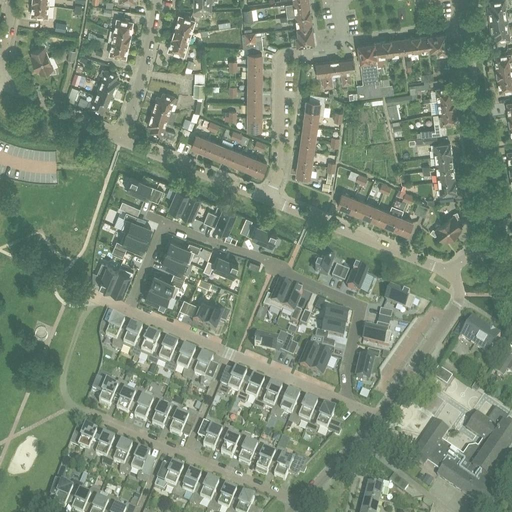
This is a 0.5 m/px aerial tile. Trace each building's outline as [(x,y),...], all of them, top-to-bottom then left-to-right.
[(218,0),(194,0),(195,9),(211,9),(211,1),(218,1),(218,0)] [(489,15),(506,13),(504,0),(494,0),(494,1),(491,2),(491,6),(488,7),(488,8),(488,10),(488,13),(489,14),(489,15)] [(296,16),(311,14),(309,1),(287,4),(289,16),(296,16)] [(48,17),(49,5),(33,3),(32,16),(36,16),(36,19),(43,19),(43,17),(48,17)] [(246,20),(253,19),(252,9),(245,10),(246,20)] [(491,28),(508,26),(506,13),(489,15),(491,28)] [(297,28),(313,26),(311,14),(296,16),(297,28)] [(176,27),(191,32),(195,20),(191,19),(192,17),(185,15),(184,17),(180,15),(176,27)] [(114,30),(131,34),(133,22),(129,21),(129,18),(122,17),(121,19),(117,18),(114,30)] [(56,22),(55,29),(65,31),(66,24),(56,22)] [(298,35),(291,36),(292,46),(313,43),(314,41),(313,26),(297,28),(298,35)] [(508,26),(491,28),(491,29),(491,31),(491,33),(492,35),(492,37),(495,36),(496,41),(500,40),(500,43),(510,42),(508,26)] [(188,43),(191,32),(176,27),(172,39),(188,43)] [(128,45),(131,34),(114,30),(112,42),(128,45)] [(244,49),(257,49),(255,32),(242,34),(244,49)] [(438,49),(439,58),(449,57),(446,35),(443,33),(429,35),(431,50),(438,49)] [(418,52),(431,50),(429,35),(416,37),(418,52)] [(401,39),(403,54),(418,52),(416,37),(401,39)] [(184,55),(188,43),(172,39),(168,51),(173,52),(172,55),(179,57),(180,54),(184,55)] [(403,54),(401,39),(387,41),(389,56),(403,54)] [(34,64),(49,57),(45,46),(46,45),(43,41),(39,45),(40,48),(32,52),(33,55),(31,56),(34,64)] [(377,58),(382,57),(389,56),(387,41),(375,42),(377,58)] [(126,58),(128,45),(112,42),(110,55),(114,55),(114,58),(121,59),(121,57),(126,58)] [(378,66),(377,58),(375,42),(360,44),(358,46),(364,88),(357,88),(358,99),(382,96),(380,85),(378,66)] [(496,68),(511,65),(511,62),(511,53),(506,54),(506,51),(499,52),(499,55),(495,55),(496,68)] [(245,67),(249,66),(262,66),(262,54),(249,54),(249,63),(245,63),(245,67)] [(49,57),(34,64),(37,71),(39,70),(41,74),(49,71),(50,74),(56,73),(56,68),(54,68),(49,57)] [(344,59),(347,85),(352,84),(350,73),(355,72),(354,58),(344,59)] [(343,85),(347,85),(344,59),(335,60),(336,74),(342,74),(343,85)] [(331,75),(336,74),(335,60),(325,62),(328,87),(333,86),(331,75)] [(324,88),(328,87),(325,62),(316,63),(317,77),(323,76),(324,88)] [(498,80),(511,77),(511,65),(496,68),(498,80)] [(249,79),(262,79),(262,66),(249,66),(249,79)] [(101,83),(116,89),(117,88),(118,87),(119,84),(119,82),(119,81),(115,79),(117,74),(106,70),(102,69),(100,75),(104,76),(101,83)] [(82,76),(75,74),(73,82),(79,84),(82,76)] [(511,77),(498,80),(500,92),(504,91),(505,94),(511,93),(511,91),(511,90),(511,77)] [(249,92),(262,91),(262,79),(249,79),(249,92)] [(111,101),(116,89),(101,83),(96,95),(111,101)] [(380,85),(382,96),(394,94),(392,83),(380,85)] [(204,85),(194,85),(194,98),(204,98),(204,85)] [(432,102),(454,99),(452,87),(448,87),(448,85),(440,86),(441,88),(436,89),(437,90),(431,91),(432,102)] [(80,90),(73,88),(69,101),(75,103),(80,90)] [(416,88),(410,89),(411,95),(412,102),(418,101),(416,88)] [(249,104),(262,104),(262,91),(249,92),(249,104)] [(155,104),(170,110),(172,103),(176,104),(178,98),(175,97),(163,93),(162,98),(157,96),(157,98),(156,99),(155,102),(155,103),(155,104)] [(111,102),(111,101),(96,95),(93,102),(89,101),(87,106),(91,108),(102,112),(104,108),(108,109),(109,108),(110,107),(111,104),(111,102)] [(307,100),(306,113),(318,115),(323,115),(325,97),(310,95),(309,100),(307,100)] [(411,95),(387,99),(388,106),(412,102),(411,95)] [(433,114),(440,113),(456,111),(454,99),(432,102),(431,102),(433,114)] [(166,122),(170,110),(155,104),(151,116),(166,122)] [(248,117),(261,117),(262,104),(249,104),(248,117)] [(397,106),(389,107),(392,121),(399,119),(397,106)] [(456,111),(440,113),(441,125),(446,125),(446,127),(453,126),(453,124),(457,123),(456,111)] [(317,127),(318,115),(306,113),(304,125),(317,127)] [(164,129),(166,122),(151,116),(150,118),(149,119),(148,122),(148,124),(148,125),(152,127),(150,132),(162,135),(173,139),(175,133),(164,129)] [(261,129),(261,117),(248,117),(248,129),(261,129)] [(399,122),(392,123),(394,135),(401,134),(399,122)] [(315,140),(317,127),(304,125),(302,138),(315,140)] [(180,140),(185,142),(190,132),(185,130),(180,140)] [(203,151),(208,139),(196,134),(192,146),(203,151)] [(313,152),(315,140),(302,138),(300,150),(313,152)] [(215,156),(220,144),(208,139),(203,151),(215,156)] [(436,157),(451,155),(450,142),(434,145),(431,145),(432,149),(434,149),(436,157)] [(227,161),(232,149),(220,144),(215,156),(227,161)] [(239,165),(243,153),(232,149),(227,161),(239,165)] [(300,150),(299,163),(311,165),(312,160),(313,152),(300,150)] [(250,170),(255,158),(243,153),(239,165),(250,170)] [(437,169),(453,167),(451,155),(436,157),(437,169)] [(255,158),(250,170),(262,175),(267,163),(255,158)] [(310,177),(311,165),(299,163),(297,175),(310,177)] [(439,181),(455,179),(453,167),(437,169),(439,181)] [(130,176),(125,188),(152,200),(157,188),(130,176)] [(455,179),(439,181),(440,190),(437,190),(438,194),(440,194),(456,192),(455,179)] [(158,187),(153,199),(159,201),(164,189),(158,187)] [(178,188),(170,208),(181,213),(189,193),(178,188)] [(403,200),(407,202),(410,195),(401,191),(399,196),(403,198),(403,200)] [(189,193),(181,213),(193,217),(201,198),(189,193)] [(350,210),(354,198),(343,193),(338,205),(350,210)] [(453,194),(439,196),(440,203),(454,201),(453,194)] [(361,215),(366,203),(354,198),(350,210),(361,215)] [(373,220),(378,208),(366,203),(361,215),(373,220)] [(420,216),(423,207),(418,205),(414,214),(420,216)] [(390,212),(385,224),(396,229),(401,217),(404,211),(392,206),(390,212)] [(423,207),(420,216),(425,218),(429,209),(423,207)] [(214,213),(210,225),(227,232),(235,213),(224,208),(220,216),(214,213)] [(385,224),(390,212),(378,208),(373,220),(385,224)] [(126,218),(121,229),(146,240),(151,228),(143,225),(135,222),(138,216),(126,211),(124,218),(126,218)] [(208,211),(204,222),(210,225),(214,213),(208,211)] [(444,223),(454,236),(461,231),(459,229),(462,227),(457,220),(460,218),(457,212),(453,214),(454,216),(444,223)] [(401,217),(396,229),(408,234),(413,222),(401,217)] [(251,223),(246,235),(271,245),(276,233),(251,223)] [(447,241),(454,236),(444,223),(435,230),(433,229),(430,233),(435,236),(438,234),(443,241),(446,239),(447,241)] [(117,240),(114,247),(125,251),(128,245),(141,251),(146,240),(121,229),(121,230),(125,231),(120,242),(117,240)] [(171,241),(166,253),(190,263),(194,252),(198,253),(200,247),(189,242),(187,248),(171,241)] [(114,247),(111,253),(123,258),(125,251),(114,247)] [(203,248),(200,256),(208,259),(211,251),(203,248)] [(323,252),(315,271),(327,276),(335,257),(323,252)] [(166,253),(161,264),(175,270),(172,276),(184,280),(186,274),(181,272),(185,261),(190,263),(166,253)] [(208,259),(203,271),(210,274),(212,267),(233,276),(238,264),(217,255),(214,262),(208,259)] [(247,268),(258,272),(260,265),(250,261),(247,268)] [(102,262),(97,274),(103,276),(102,277),(99,285),(110,290),(119,271),(107,266),(108,265),(102,262)] [(121,266),(111,290),(122,295),(132,271),(121,266)] [(336,266),(332,277),(338,280),(343,268),(336,266)] [(343,268),(338,280),(345,282),(349,271),(343,268)] [(356,268),(347,288),(359,293),(367,273),(356,268)] [(155,275),(150,287),(175,297),(179,286),(181,287),(184,280),(172,276),(170,282),(155,275)] [(268,295),(263,306),(270,309),(270,308),(281,312),(291,289),(279,284),(274,297),(268,295)] [(150,287),(145,298),(166,307),(171,296),(174,298),(175,297),(150,287)] [(291,289),(281,312),(282,310),(293,315),(290,320),(297,323),(302,311),(296,309),(302,293),(291,289)] [(390,289),(385,300),(410,311),(415,299),(390,289)] [(184,299),(179,310),(186,313),(190,301),(184,299)] [(202,300),(193,322),(204,327),(213,305),(202,300)] [(190,301),(186,313),(192,315),(197,304),(190,301)] [(213,305),(204,327),(216,332),(220,321),(226,324),(231,313),(213,305)] [(260,309),(256,319),(263,321),(267,312),(260,309)] [(328,309),(326,321),(346,326),(349,313),(328,309)] [(380,310),(379,317),(391,319),(392,312),(380,310)] [(305,312),(300,323),(307,326),(311,314),(305,312)] [(124,344),(126,339),(121,337),(122,334),(120,333),(125,322),(123,322),(124,319),(117,316),(116,318),(114,318),(111,325),(102,322),(101,326),(100,330),(99,334),(106,337),(113,340),(112,347),(121,351),(123,347),(124,345),(124,344)] [(462,323),(453,338),(458,342),(461,337),(489,354),(500,336),(490,330),(483,326),(483,325),(477,321),(477,322),(471,319),(467,326),(462,323)] [(317,331),(315,338),(324,340),(327,341),(329,334),(343,338),(346,326),(326,321),(323,332),(317,331)] [(141,352),(144,346),(138,344),(140,341),(138,341),(143,330),(141,329),(142,327),(134,324),(133,326),(132,325),(126,339),(124,344),(124,345),(123,347),(130,350),(130,355),(135,357),(133,362),(137,363),(141,354),(142,352),(141,352)] [(366,328),(363,340),(388,346),(391,334),(388,333),(389,326),(377,324),(376,330),(366,328)] [(297,329),(290,326),(287,332),(294,335),(297,329)] [(159,359),(161,354),(156,351),(157,349),(156,348),(160,337),(158,337),(159,334),(152,331),(151,333),(149,333),(144,346),(141,352),(142,352),(141,354),(148,357),(147,362),(157,366),(159,362),(160,360),(159,359)] [(257,335),(254,348),(275,352),(278,340),(257,335)] [(287,336),(280,351),(281,351),(287,354),(294,338),(287,336)] [(294,338),(287,354),(293,357),(298,345),(292,343),(294,338)] [(176,367),(179,361),(174,359),(175,356),(173,355),(178,345),(176,344),(177,342),(170,339),(169,341),(167,340),(161,354),(159,359),(160,360),(159,362),(166,365),(165,370),(174,374),(177,367),(176,367)] [(324,340),(322,347),(334,349),(335,343),(327,341),(324,340)] [(310,343),(300,367),(311,372),(321,348),(310,343)] [(194,374),(197,369),(191,367),(193,364),(191,363),(196,352),(194,352),(195,349),(187,346),(186,348),(185,348),(179,361),(176,367),(177,367),(184,370),(183,377),(192,381),(195,375),(194,374)] [(362,355),(356,378),(369,381),(374,360),(378,361),(380,353),(368,350),(366,356),(362,355)] [(319,352),(311,372),(323,377),(331,357),(319,352)] [(194,374),(195,375),(202,377),(201,385),(210,388),(216,373),(214,376),(209,374),(210,371),(209,370),(213,360),(212,359),(212,357),(205,354),(204,356),(202,355),(197,369),(194,374)] [(511,357),(506,354),(495,371),(503,376),(507,370),(511,372),(511,357)] [(452,376),(439,367),(433,376),(439,380),(446,385),(452,376)] [(232,390),(238,393),(239,393),(241,387),(247,374),(245,373),(246,371),(239,368),(238,370),(236,369),(234,373),(227,370),(218,392),(227,396),(232,390)] [(256,401),(259,395),(265,381),(263,381),(264,379),(256,375),(255,377),(254,377),(249,387),(248,387),(246,390),(241,387),(239,393),(238,393),(235,399),(245,403),(249,398),(256,400),(256,401)] [(168,386),(170,381),(164,378),(162,384),(168,386)] [(125,391),(126,389),(128,384),(119,380),(114,386),(107,383),(96,379),(92,390),(102,394),(99,402),(110,407),(116,393),(123,396),(125,391)] [(472,389),(477,392),(483,383),(478,379),(472,389)] [(274,408),(276,402),(282,389),(280,388),(281,386),(274,383),(273,385),(271,384),(267,395),(265,394),(264,397),(259,395),(256,401),(256,400),(253,407),(262,411),(265,407),(273,410),(274,408)] [(142,398),(143,398),(146,392),(137,388),(134,392),(126,389),(125,391),(123,396),(117,410),(128,414),(133,401),(140,403),(142,398)] [(292,415),(294,410),(300,396),(298,396),(299,394),(292,390),(291,392),(289,392),(284,402),(283,402),(282,405),(276,402),(274,408),(273,410),(271,414),(280,418),(285,413),(291,415),(292,415)] [(160,406),(161,406),(164,399),(154,395),(150,401),(143,398),(142,398),(140,403),(134,417),(145,422),(151,408),(158,411),(160,406)] [(309,423),(312,417),(318,404),(316,403),(317,401),(309,398),(308,400),(307,399),(302,410),(301,409),(299,412),(294,410),(292,415),(291,415),(288,422),(298,426),(301,422),(308,425),(309,423)] [(178,413),(179,413),(181,407),(172,403),(167,409),(161,406),(160,406),(158,411),(152,425),(163,429),(169,416),(176,418),(178,413)] [(309,423),(308,425),(306,429),(315,433),(320,427),(327,431),(327,430),(339,435),(342,430),(340,429),(344,424),(332,419),(335,411),(334,411),(334,408),(327,405),(326,407),(324,407),(320,417),(318,417),(317,420),(312,417),(309,423)] [(505,490),(490,479),(511,446),(511,429),(504,424),(509,417),(496,408),(487,421),(477,414),(467,429),(483,440),(478,447),(476,446),(469,447),(463,455),(442,440),(449,430),(436,421),(411,457),(424,466),(427,462),(440,471),(437,475),(490,511),(505,490)] [(178,413),(176,418),(170,432),(181,437),(187,423),(193,426),(194,426),(199,414),(190,410),(185,416),(179,413),(178,413)] [(222,432),(222,431),(215,429),(216,422),(207,418),(198,437),(206,441),(203,446),(214,451),(220,437),(222,432)] [(240,439),(239,439),(233,436),(234,429),(224,425),(222,431),(222,432),(220,437),(227,440),(221,454),(232,458),(238,445),(240,439)] [(96,454),(98,449),(93,447),(94,444),(93,443),(97,432),(95,432),(96,429),(89,426),(88,428),(86,428),(83,435),(75,432),(70,443),(78,447),(85,450),(84,457),(94,461),(97,455),(96,454)] [(258,447),(257,446),(251,444),(251,436),(242,433),(239,439),(240,439),(238,445),(245,448),(239,461),(250,466),(255,452),(258,447)] [(114,462),(116,456),(111,454),(112,451),(110,451),(115,440),(113,439),(114,437),(107,434),(106,436),(104,435),(98,449),(96,454),(97,455),(103,457),(102,465),(111,469),(114,462)] [(275,454),(268,451),(269,444),(260,440),(257,446),(258,447),(255,452),(262,455),(255,471),(266,476),(273,460),(275,454)] [(131,469),(133,464),(128,462),(129,459),(128,458),(133,447),(131,447),(132,444),(124,441),(123,443),(122,443),(116,456),(114,462),(121,465),(120,472),(129,476),(132,469),(131,469)] [(275,454),(273,460),(280,463),(274,476),(285,481),(288,473),(296,477),(300,472),(304,473),(307,467),(305,467),(312,460),(311,459),(311,460),(296,454),(292,461),(286,459),(287,451),(278,448),(275,454)] [(131,469),(132,469),(138,472),(138,480),(147,483),(155,464),(148,460),(150,455),(148,454),(149,452),(142,449),(141,451),(139,450),(133,464),(131,469)] [(171,469),(163,466),(155,487),(164,491),(167,487),(174,490),(175,490),(178,483),(184,469),(182,468),(183,466),(175,463),(175,465),(173,464),(171,469)] [(193,495),(196,490),(201,476),(200,476),(201,473),(193,470),(192,472),(190,472),(186,482),(184,482),(183,485),(178,483),(175,490),(174,490),(172,494),(182,498),(186,492),(193,495)] [(81,492),(83,485),(88,475),(84,473),(80,484),(74,481),(70,487),(62,484),(55,481),(51,493),(57,495),(54,503),(65,508),(71,494),(78,497),(80,491),(81,492)] [(404,491),(409,485),(394,474),(389,480),(404,491)] [(428,475),(424,481),(430,485),(434,479),(428,475)] [(211,503),(213,498),(219,484),(217,483),(218,481),(211,478),(210,480),(208,479),(204,490),(202,489),(201,492),(196,490),(193,495),(190,502),(199,506),(204,500),(210,503),(211,503)] [(387,497),(381,496),(383,487),(369,484),(365,498),(379,501),(385,503),(387,497)] [(229,510),(231,505),(237,491),(235,491),(236,488),(228,485),(228,487),(226,487),(221,497),(220,497),(219,500),(213,498),(211,503),(210,503),(208,509),(214,511),(217,511),(221,507),(228,510),(229,510)] [(98,499),(101,493),(92,489),(87,494),(81,492),(80,491),(78,497),(72,511),(75,511),(84,511),(89,502),(95,504),(98,499)] [(229,510),(228,510),(227,511),(263,511),(264,511),(251,506),(254,499),(253,498),(254,496),(246,493),(245,495),(244,494),(239,505),(238,504),(236,507),(231,505),(229,510)] [(116,506),(117,504),(119,500),(109,496),(105,502),(98,499),(95,504),(92,511),(105,511),(106,509),(113,511),(116,506)] [(362,511),(376,511),(379,501),(365,498),(362,511)]
